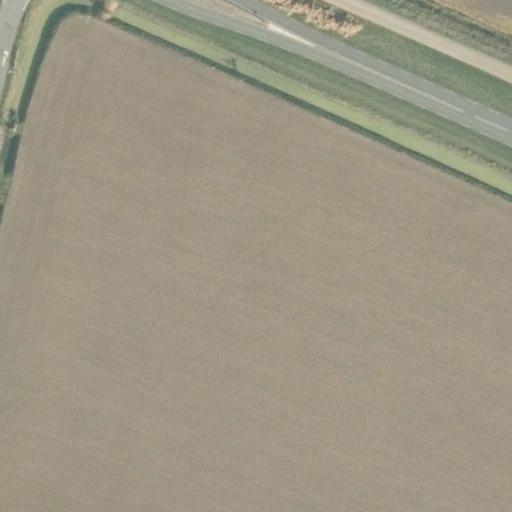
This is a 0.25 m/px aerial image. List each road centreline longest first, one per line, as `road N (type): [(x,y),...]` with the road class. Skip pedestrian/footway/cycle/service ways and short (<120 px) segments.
road 1 (secondary): [(511,132),(210,0)]
road 2 (unclassified): [(511,74),(343,0)]
